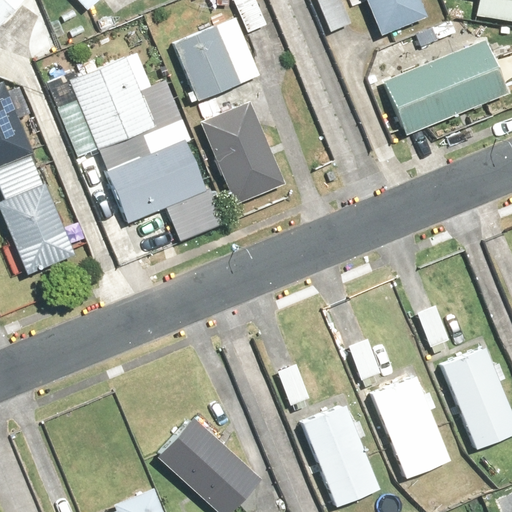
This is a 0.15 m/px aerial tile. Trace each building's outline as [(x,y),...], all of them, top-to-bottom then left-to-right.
[(0,0),(0,19),(19,0),(0,0)] [(74,0),(84,10),(94,0),(74,0)] [(254,0),(225,0),(240,31),(263,21),(254,0)] [(343,0),(307,0),(322,33),(352,20),(343,0)] [(414,0),(360,0),(375,35),(421,15),(414,0)] [(511,0),(474,0),(472,15),(511,22),(511,0)] [(227,17),(168,44),(194,100),(253,74),(227,17)] [(478,39),(378,80),(400,135),(501,94),(478,39)] [(119,58),(64,80),(91,147),(146,124),(119,58)] [(0,90),(0,198),(0,199),(0,198),(0,225),(21,275),(70,255),(40,183),(38,184),(26,155),(27,154),(0,90)] [(243,99),(194,120),(229,205),(279,184),(243,99)] [(122,224),(201,191),(178,138),(100,170),(122,224)] [(429,302),(409,311),(426,352),(446,343),(429,302)] [(360,337),(340,344),(353,378),(373,371),(360,337)] [(511,423),(481,347),(436,365),(470,449),(511,432),(511,423)] [(292,363),(270,371),(283,405),(305,397),(292,363)] [(408,375),(364,393),(400,479),(443,461),(408,375)] [(340,404),(295,422),(329,506),(374,488),(340,404)] [(186,415),(149,456),(211,511),(227,511),(258,479),(186,415)] [(156,511),(147,488),(106,505),(109,511),(106,511),(156,511)]
